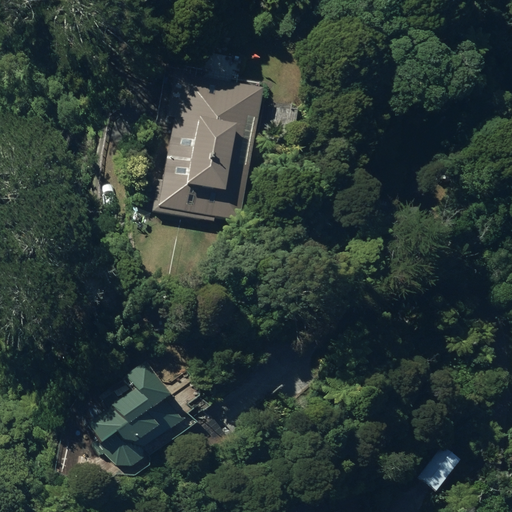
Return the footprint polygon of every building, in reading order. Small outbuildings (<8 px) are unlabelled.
[(215,222),(239,225),(261,92),(174,78),(166,123),(172,124),(162,185),(159,185),(153,213),(214,224),(215,222)] [(292,103),(265,100),(261,136),(288,139),(292,103)] [(393,227),(393,200),(377,200),(377,208),(370,208),(370,228),(393,227)] [(92,424),(80,432),(110,472),(123,475),(134,467),(135,457),(175,428),(160,407),(162,405),(136,370),(118,384),(122,390),(99,406),(86,416),(92,424)] [(177,441),(195,465),(224,444),(207,419),(177,441)] [(412,483),(431,498),(457,465),(437,450),(412,483)]
